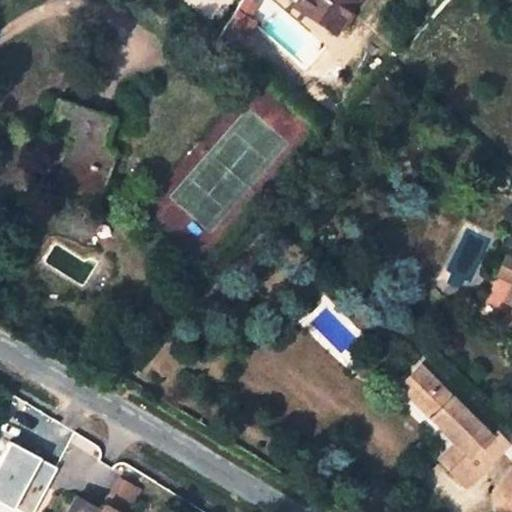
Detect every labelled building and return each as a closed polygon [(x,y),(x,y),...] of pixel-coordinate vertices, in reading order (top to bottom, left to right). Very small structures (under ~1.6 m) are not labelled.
[(326,2),(322,0),(300,0),(297,6),(315,18),(326,2)] [(354,0),(322,0),(326,2),(315,18),(336,30),(354,0)] [(114,119),(58,99),(47,129),(75,139),(59,185),(98,200),(115,151),(104,148),(114,119)] [(425,371),(420,365),(399,385),(416,402),(419,399),(408,387),(425,371)] [(496,430),(490,435),(425,371),(408,387),(419,399),(434,413),(430,417),(442,429),(456,443),(439,459),(454,473),(458,469),(468,479),(470,481),(508,443),(496,430)] [(419,399),(416,402),(430,417),(434,413),(419,399)] [(426,446),(439,459),(456,443),(442,429),(426,446)] [(468,479),(458,469),(454,473),(464,484),(468,479)] [(511,511),(511,470),(493,491),(493,511),(511,511)] [(117,475),(107,500),(131,510),(141,485),(117,475)] [(116,511),(102,504),(97,511),(92,511),(90,510),(92,506),(75,496),(65,511),(116,511)]
